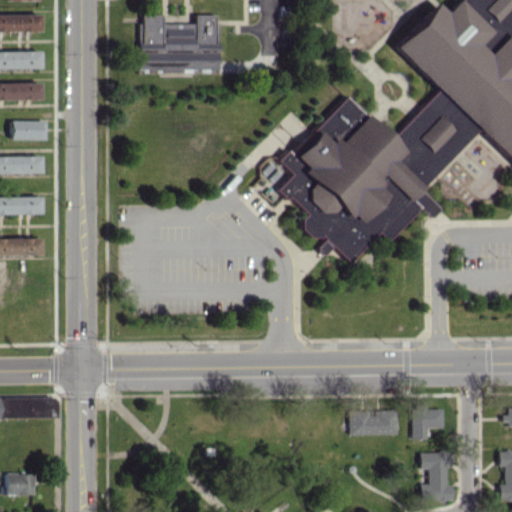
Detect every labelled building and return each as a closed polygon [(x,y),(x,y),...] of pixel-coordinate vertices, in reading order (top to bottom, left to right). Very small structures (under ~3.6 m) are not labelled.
[(387,47),(511,165),(511,82),(507,78),(511,73),(511,43),(501,33),(482,53),(472,43),(485,31),(452,0),(450,0),(439,12),(430,2),(387,47)] [(486,0),(478,9),(490,21),(509,0),(486,0)] [(0,30),(35,30),(35,13),(0,13),(0,30)] [(213,71),(213,14),(189,14),(189,23),(157,23),(157,14),(134,15),(134,50),(133,50),(133,71),(213,71)] [(0,50),(0,67),(35,67),(35,50),(0,50)] [(0,98),(35,98),(35,81),(0,81),(0,98)] [(272,159),(286,174),(273,186),(301,216),(294,223),(307,237),(317,234),(342,261),(373,231),(381,239),(415,206),(425,217),(434,208),(414,187),(472,132),(469,125),(454,139),(451,136),(447,138),(441,124),(433,115),(426,121),(414,109),(404,119),(407,127),(391,132),(384,139),(343,96),(286,151),(284,151),(282,149),(272,159)] [(5,138),(40,139),(40,120),(5,120),(5,138)] [(0,172),(35,172),(35,155),(0,154),(0,172)] [(0,196),(0,213),(34,212),(33,195),(0,196)] [(0,254),(35,254),(35,237),(0,237),(0,254)] [(0,395),(0,416),(51,417),(52,397),(0,395)] [(438,426),(437,406),(406,407),(406,438),(421,438),(421,427),(438,426)] [(511,406),(502,406),(502,414),(496,414),(496,424),(511,424),(511,431),(511,430),(511,406)] [(391,409),(367,409),(367,410),(343,410),(344,434),(391,433),(391,409)] [(511,449),(494,449),(493,465),(500,465),(499,482),(494,482),(494,498),(511,498),(511,449)] [(414,451),(414,468),(423,468),(423,482),(415,483),(415,499),(447,499),(447,484),(441,484),(441,466),(447,466),(447,451),(414,451)] [(1,494),(29,493),(29,472),(1,472),(1,494)]
